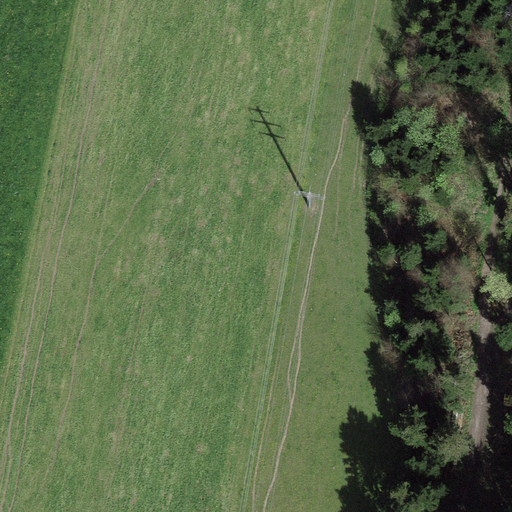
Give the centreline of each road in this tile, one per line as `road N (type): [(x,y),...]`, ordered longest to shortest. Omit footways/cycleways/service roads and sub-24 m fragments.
road 1 (track): [(462,444),(360,210),(408,0)]
road 2 (track): [(511,117),(488,237),(453,511)]
